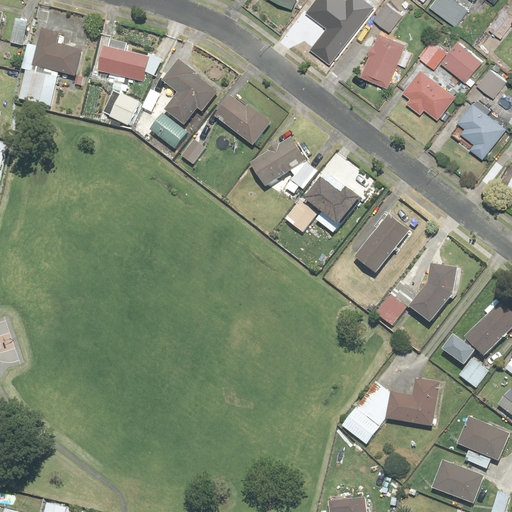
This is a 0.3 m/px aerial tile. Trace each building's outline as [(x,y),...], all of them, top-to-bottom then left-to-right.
[(300,0),(277,0),(297,8),(300,0)] [(325,29),(311,48),(332,64),(373,7),(363,0),(312,0),(303,13),(325,29)] [(415,6),(406,0),(391,0),(377,19),(395,33),(415,6)] [(471,10),(458,0),(440,0),(434,8),(458,27),(471,10)] [(511,24),(511,12),(508,9),(492,28),(503,36),(511,24)] [(0,49),(8,13),(0,11),(0,49)] [(30,22),(20,21),(15,45),(26,47),(30,22)] [(46,29),(37,66),(80,77),(87,51),(61,44),(64,33),(46,29)] [(373,56),(365,76),(392,87),(410,44),(383,33),(378,45),(377,44),(372,55),(373,56)] [(450,53),(433,40),(421,57),(437,70),(444,61),(471,81),(486,60),(459,41),(450,53)] [(109,47),(103,73),(148,84),(155,58),(109,47)] [(201,73),(184,60),(167,82),(182,93),(169,110),(190,126),(203,109),(207,113),(223,92),(200,75),(201,73)] [(510,81),(493,67),(480,84),(497,98),(510,81)] [(460,96),(425,69),(407,92),(415,97),(411,102),(425,113),(428,109),(442,119),(460,96)] [(141,103),(125,95),(113,117),(130,125),(141,103)] [(236,96),(220,117),(257,146),(275,122),(252,105),(250,107),(236,96)] [(510,128),(477,102),(462,122),(469,127),(465,133),(478,143),(474,148),(487,159),(510,128)] [(191,133),(166,116),(154,133),(179,151),(191,133)] [(255,163),(271,187),(311,161),(296,138),(255,163)] [(209,148),(197,141),(186,156),(198,164),(209,148)] [(9,155),(0,152),(0,184),(2,185),(9,155)] [(317,173),(308,165),(294,181),(304,189),(317,173)] [(328,177),(311,199),(345,226),(367,198),(353,187),(348,193),(328,177)] [(322,215),(303,202),(288,222),(308,235),(322,215)] [(393,214),(359,256),(381,274),(414,231),(393,214)] [(437,324),(459,295),(463,267),(436,264),(433,284),(415,307),(437,324)] [(511,307),(506,302),(470,338),(489,357),(511,334),(511,307)] [(460,335),(448,350),(470,366),(463,375),(481,388),(493,372),(477,360),(483,352),(460,335)] [(395,392),(390,420),(437,427),(444,383),(419,379),(417,396),(395,392)] [(511,389),(501,404),(511,413),(511,389)] [(511,432),(474,416),(462,444),(504,462),(511,442),(511,432)] [(447,461),(436,488),(478,504),(488,476),(447,461)] [(505,511),(511,494),(501,492),(495,511),(505,511)] [(370,511),(369,498),(333,502),(334,511),(370,511)]
